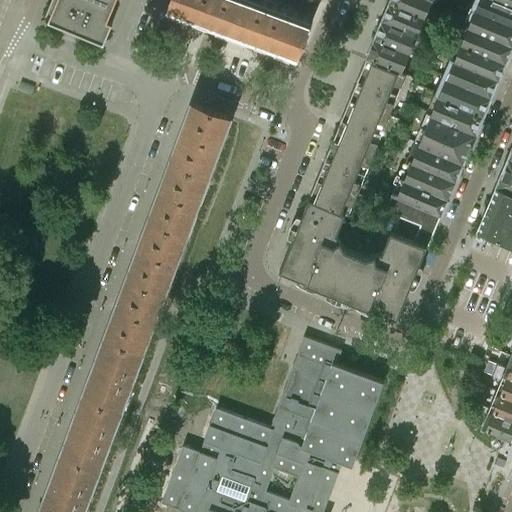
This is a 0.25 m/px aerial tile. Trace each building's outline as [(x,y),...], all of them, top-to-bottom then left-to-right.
[(105,37),(119,0),(50,0),(46,12),(105,37)] [(168,0),(166,8),(231,32),(243,0),(168,0)] [(313,18),(266,0),(243,0),(231,32),(297,57),(313,18)] [(389,0),(389,1),(424,16),(431,0),(389,0)] [(511,2),(506,0),(477,0),(475,6),(511,21),(511,2)] [(389,1),(382,19),(417,34),(424,16),(389,1)] [(511,21),(475,6),(469,23),(511,40),(511,21)] [(382,19),(373,39),(409,53),(417,34),(382,19)] [(511,46),(511,40),(469,23),(462,39),(507,58),(511,46)] [(373,39),(366,55),(402,70),(409,53),(373,39)] [(507,58),(462,39),(455,57),(499,76),(507,58)] [(406,73),(366,56),(349,97),(389,113),(406,73)] [(499,76),(455,57),(447,76),(491,95),(499,76)] [(491,95),(447,76),(439,94),(484,113),(491,95)] [(484,113),(439,94),(432,112),(476,131),(484,113)] [(389,113),(349,97),(333,138),(373,154),(389,113)] [(193,101),(170,161),(211,175),(224,140),(220,139),(229,114),(193,101)] [(463,161),(476,131),(432,112),(428,121),(423,133),(419,142),(463,161)] [(373,154),(333,138),(316,178),(356,195),(373,154)] [(463,161),(419,142),(412,160),(456,178),(463,161)] [(511,156),(508,155),(496,185),(511,191),(511,156)] [(456,178),(412,160),(405,177),(449,195),(456,178)] [(170,161),(149,219),(189,234),(211,175),(170,161)] [(449,195),(405,177),(398,173),(394,181),(396,182),(393,191),(442,211),(449,195)] [(316,178),(308,198),(344,213),(345,212),(348,214),(356,195),(316,178)] [(511,191),(496,185),(477,228),(495,236),(503,239),(511,242),(511,191)] [(429,243),(442,211),(393,191),(385,208),(400,214),(394,231),(427,244),(429,243)] [(356,250),(345,246),(337,232),(344,213),(308,198),(279,269),(338,293),(356,250)] [(149,219),(127,277),(167,292),(176,269),(189,234),(149,219)] [(397,317),(418,264),(427,244),(394,231),(390,229),(382,250),(366,254),(356,250),(338,293),(397,317)] [(127,277),(105,336),(145,351),(167,292),(127,277)] [(498,348),(503,337),(495,334),(485,358),(487,358),(485,362),(492,365),(498,348)] [(105,336),(84,393),(124,409),(145,351),(105,336)] [(217,406),(204,439),(211,441),(207,453),(183,444),(162,500),(183,508),(180,511),(325,511),(322,511),(324,506),(326,501),(337,470),(334,469),(336,464),(338,458),(350,463),(381,379),(360,371),(334,361),(336,356),(339,348),(306,336),(272,427),(217,406)] [(511,353),(505,366),(497,362),(495,368),(511,375),(511,353)] [(511,375),(495,368),(492,373),(501,377),(496,389),(511,396),(511,375)] [(511,417),(511,396),(496,389),(491,401),(488,407),(511,417)] [(84,393),(62,452),(102,467),(124,409),(84,393)] [(511,417),(488,407),(486,413),(481,425),(511,437),(511,417)] [(62,452),(40,510),(44,511),(85,511),(102,467),(62,452)]
